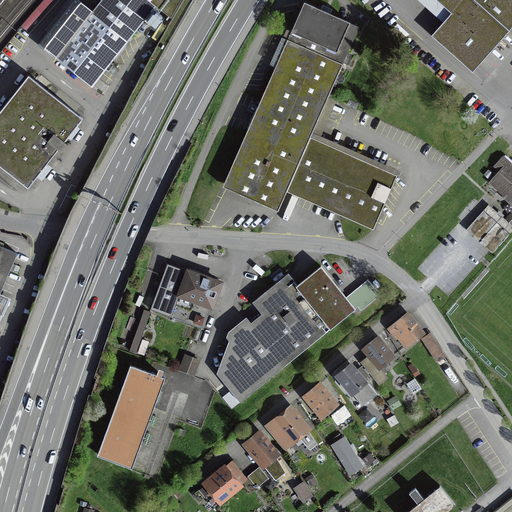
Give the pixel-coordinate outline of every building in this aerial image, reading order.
[(77,1),(40,48),(96,90),(139,36),(135,33),(153,9),(169,21),(183,0),(105,0),(94,15),(77,1)] [(511,0),(437,0),(451,12),(431,35),(473,72),(511,27),(511,0)] [(359,27),(304,3),(223,186),(278,211),(287,191),(373,229),(397,175),(310,137),(359,27)] [(33,76),(13,101),(67,143),(87,118),(33,76)] [(0,163),(32,189),(67,143),(13,101),(0,118),(0,163)] [(497,174),(487,185),(511,208),(511,165),(503,158),(492,169),(497,174)] [(491,255),(511,231),(511,229),(487,207),(465,231),(491,255)] [(0,297),(17,258),(0,251),(0,297)] [(203,329),(220,283),(167,263),(150,309),(203,329)] [(219,376),(242,404),(357,312),(322,271),(299,290),(289,277),(254,305),(262,317),(252,324),(248,319),(229,334),(219,376)] [(382,295),(369,278),(351,292),(364,309),(382,295)] [(409,315),(389,332),(406,352),(426,335),(409,315)] [(381,338),(363,352),(380,374),(399,360),(381,338)] [(195,373),(202,355),(185,349),(179,367),(195,373)] [(352,364),(336,378),(353,399),(370,385),(352,364)] [(164,377),(130,365),(98,454),(131,467),(164,377)] [(321,383),(303,399),(323,423),(341,407),(321,383)] [(292,407),(267,427),(288,453),(313,432),(292,407)] [(348,432),(332,439),(347,472),(363,465),(348,432)] [(260,433),(243,447),(265,472),(281,458),(260,433)] [(228,466),(204,483),(222,506),(245,488),(228,466)] [(305,478),(294,484),(303,499),(314,493),(305,478)] [(450,511),(456,508),(441,490),(427,502),(418,491),(411,497),(418,506),(410,511),(450,511)] [(511,511),(511,502),(499,511),(511,511)]
